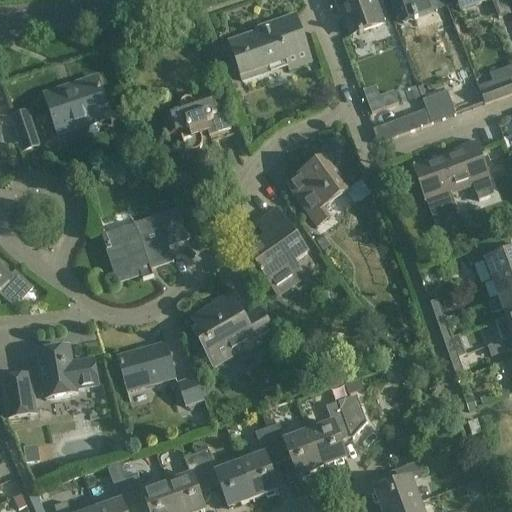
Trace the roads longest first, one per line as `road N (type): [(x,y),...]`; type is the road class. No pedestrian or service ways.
road 1 (residential): [(52,259),(83,308),(107,320),(144,320),(216,257),(247,188),(288,145),(349,120)]
road 2 (unknown): [(511,90),(359,144)]
road 3 (residential): [(52,259),(71,231),(60,199),(27,191),(0,214)]
road 4 (residential): [(349,120),(312,0)]
